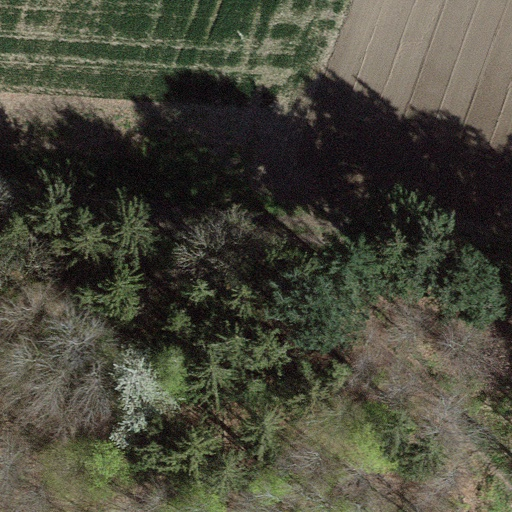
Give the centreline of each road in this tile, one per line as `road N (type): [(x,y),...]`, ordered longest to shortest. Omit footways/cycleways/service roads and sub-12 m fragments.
road 1 (track): [(297,245),(475,434),(511,490)]
road 2 (track): [(0,207),(217,225),(297,245)]
road 3 (track): [(0,333),(30,309),(149,282),(217,225)]
road 4 (track): [(511,269),(297,245)]
